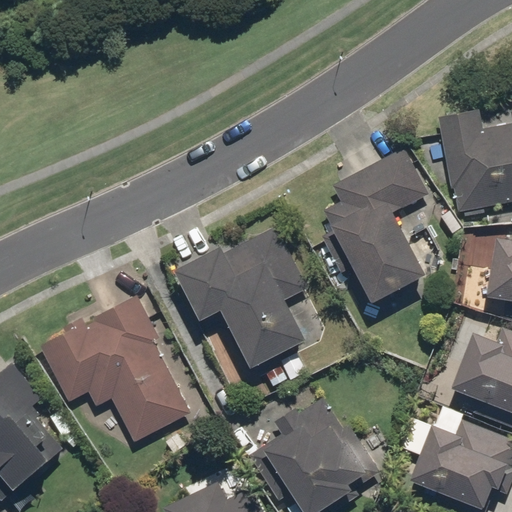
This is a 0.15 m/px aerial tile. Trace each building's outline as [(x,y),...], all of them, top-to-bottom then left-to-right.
[(478,111),(436,118),(453,214),(511,203),(511,100),(510,101),(511,113),(511,124),(482,129),(478,111)] [(318,214),(366,306),(421,278),(389,216),(427,196),(403,149),(330,186),(339,203),(318,214)] [(215,249),(168,272),(195,324),(216,313),(245,372),(303,343),(282,302),(306,290),(274,227),(219,255),(215,249)] [(511,317),(511,240),(491,237),(482,299),(511,303),(511,310),(511,317)] [(136,295),(35,346),(65,404),(86,393),(93,408),(110,400),(132,443),(189,414),(152,343),(158,339),(136,295)] [(511,332),(500,329),(494,344),(468,334),(447,393),(475,403),(470,415),(511,430),(511,332)] [(40,400),(10,363),(0,371),(0,499),(64,448),(31,407),(40,400)] [(278,433),(245,455),(277,502),(285,496),(295,511),(318,511),(380,471),(349,424),(343,428),(322,396),(298,412),(295,407),(271,423),(278,433)] [(511,469),(511,465),(511,439),(460,420),(462,415),(440,407),(432,426),(409,417),(397,447),(416,454),(404,484),(433,495),(429,506),(444,511),(486,511),(504,467),(511,469)] [(215,482),(160,508),(161,511),(261,511),(250,489),(224,501),(215,482)]
